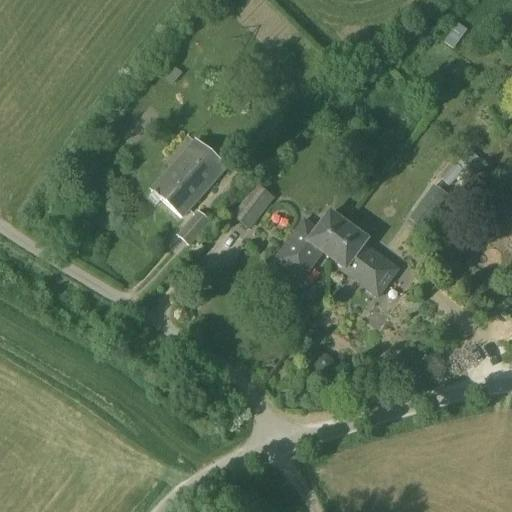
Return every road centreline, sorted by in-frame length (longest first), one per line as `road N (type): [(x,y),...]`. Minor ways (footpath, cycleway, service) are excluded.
road 1 (unclassified): [(279,448),(244,384),(208,355),(0,225)]
road 2 (track): [(0,331),(215,473)]
road 3 (unclassified): [(511,384),(279,448)]
road 4 (unclassified): [(165,511),(215,473),(279,448)]
